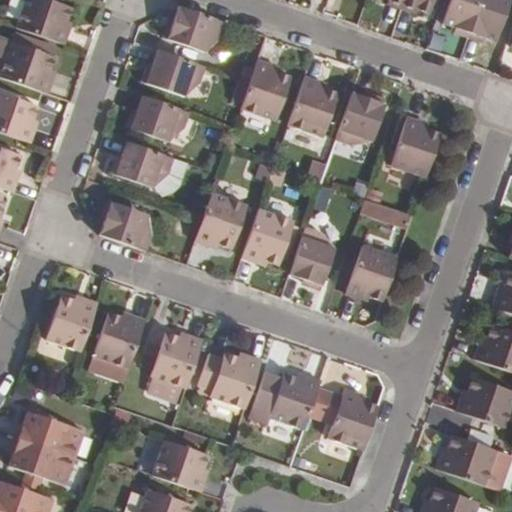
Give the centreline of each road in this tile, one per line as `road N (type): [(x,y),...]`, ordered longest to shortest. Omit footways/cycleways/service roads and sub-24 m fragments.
road 1 (residential): [(418,378),(87,258),(61,228)]
road 2 (residential): [(214,0),(511,105)]
road 3 (residential): [(418,378),(511,108)]
road 4 (residential): [(61,228),(58,204),(129,0)]
road 5 (residential): [(61,228),(36,259),(0,366)]
road 6 (residential): [(369,511),(418,378)]
